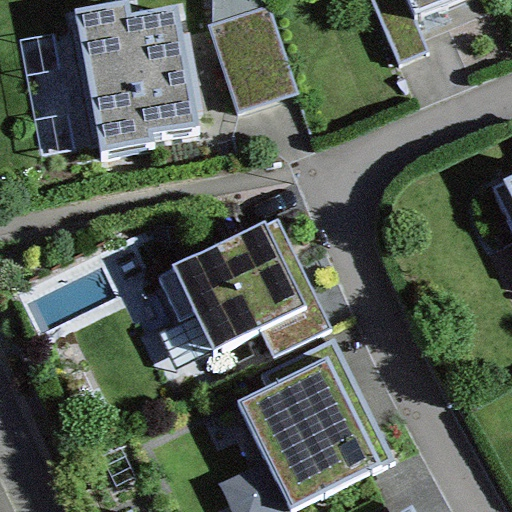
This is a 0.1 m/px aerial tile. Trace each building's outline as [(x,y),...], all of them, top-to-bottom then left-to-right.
[(406,0),(374,0),(372,1),(401,68),(431,55),(417,24),(406,0)] [(406,0),(417,24),(471,0),(406,0)] [(129,7),(76,18),(104,162),(155,152),(153,142),(202,133),(178,13),(132,22),(129,7)] [(271,9),(211,28),(239,115),(299,96),(271,9)] [(511,183),(493,193),(511,231),(511,183)] [(279,223),(161,281),(182,324),(202,314),(223,355),(262,335),(306,313),(298,296),(285,270),(299,263),(279,223)] [(311,290),(298,296),(306,313),(262,335),(276,362),(333,333),(311,290)] [(300,511),(394,465),(333,343),(263,378),(271,393),(240,409),(291,511),(300,511)]
